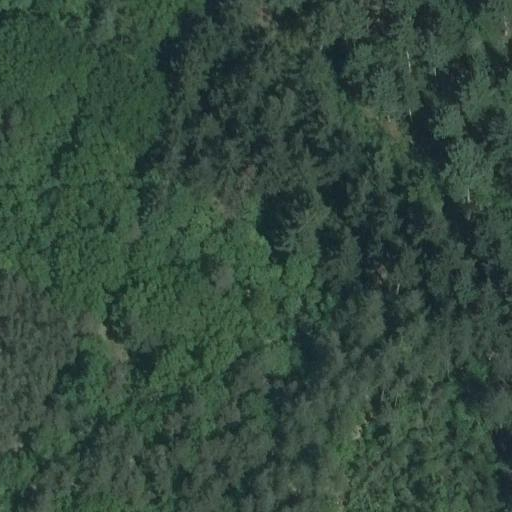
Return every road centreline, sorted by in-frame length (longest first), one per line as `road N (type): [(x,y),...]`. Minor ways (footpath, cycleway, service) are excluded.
road 1 (track): [(0,332),(103,347),(167,108),(234,0)]
road 2 (track): [(241,511),(369,289),(511,195)]
